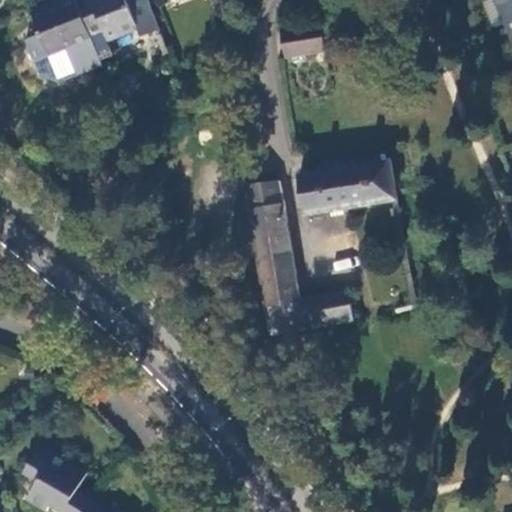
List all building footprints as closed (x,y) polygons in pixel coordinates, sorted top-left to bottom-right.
[(50,55),(93,37),(79,0),(78,0),(61,0),(63,3),(34,14),(42,35),(50,55)] [(79,0),(93,37),(105,32),(107,38),(137,26),(140,35),(157,28),(145,0),(143,0),(129,6),(126,0),(79,0)] [(511,0),(484,0),(495,26),(509,21),(511,27),(511,0)] [(282,27),(286,56),(326,50),(322,21),(282,27)] [(62,83),(105,65),(93,37),(50,55),(42,35),(28,41),(42,76),(62,83)] [(399,199),(392,159),(302,174),(307,213),(399,199)] [(272,333),(355,319),(351,292),(302,300),(282,180),(248,185),(272,333)] [(85,511),(93,499),(79,491),(89,474),(41,446),(26,474),(39,481),(28,499),(49,511),(52,504),(66,511),(65,511),(85,511)] [(0,511),(14,511),(4,487),(0,488),(0,511)] [(108,511),(94,497),(93,499),(85,511),(108,511)]
